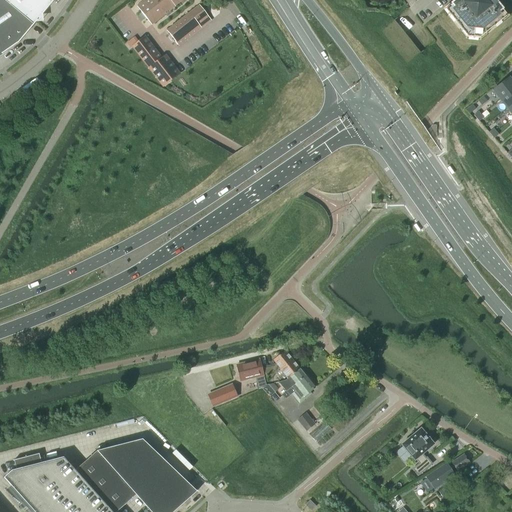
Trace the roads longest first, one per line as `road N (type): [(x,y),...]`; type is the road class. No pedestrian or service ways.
road 1 (secondary): [(0,333),(141,272),(365,130)]
road 2 (secondary): [(347,101),(133,245),(0,302)]
road 3 (unknown): [(137,511),(67,437),(122,430),(140,433),(229,508)]
road 4 (secondary): [(365,130),(511,323)]
road 5 (residential): [(511,465),(333,352),(326,336)]
road 6 (secondary): [(511,285),(393,112)]
road 7 (unknown): [(196,0),(159,27),(171,52),(183,51),(231,8)]
road 8 (unclassified): [(0,95),(56,45),(90,0)]
